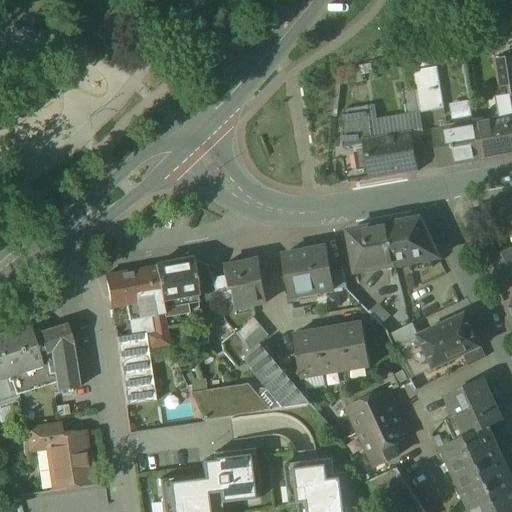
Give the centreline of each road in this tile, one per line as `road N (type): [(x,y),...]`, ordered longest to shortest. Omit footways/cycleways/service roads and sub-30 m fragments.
road 1 (residential): [(59,244),(95,300),(122,511)]
road 2 (residential): [(429,192),(511,368)]
road 3 (residential): [(261,205),(317,212),(429,192)]
road 4 (tertiary): [(310,0),(199,126)]
road 5 (tertiary): [(167,156),(59,244)]
